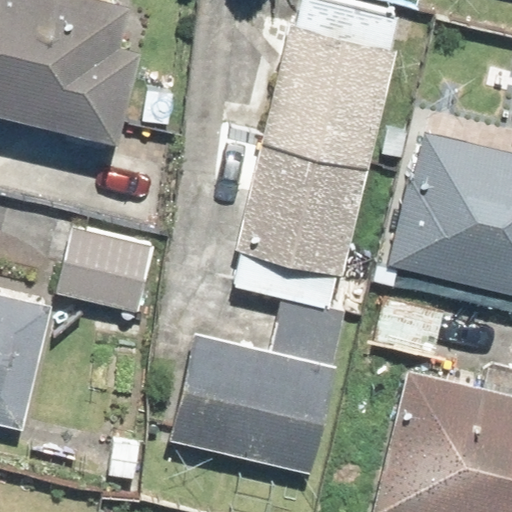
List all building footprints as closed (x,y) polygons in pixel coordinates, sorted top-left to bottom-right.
[(133,0),(0,0),(0,95),(122,126),(150,13),(132,9),(133,0)] [(406,3),(390,0),(295,0),(239,271),(344,293),(406,3)] [(511,136),(422,122),(400,259),(511,277),(511,136)] [(159,236),(73,214),(57,282),(143,303),(159,236)] [(60,298),(0,283),(0,417),(30,424),(60,298)] [(446,300),(383,286),(373,332),(435,346),(446,300)] [(196,325),(172,425),(321,461),(356,317),(281,299),(271,343),(196,325)] [(511,511),(511,380),(410,356),(374,502),(413,511),(511,511)]
